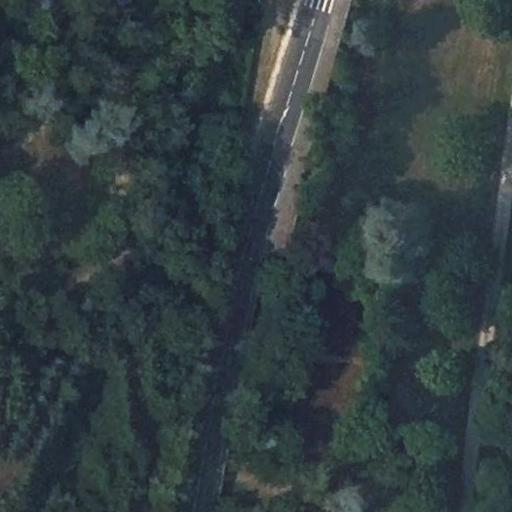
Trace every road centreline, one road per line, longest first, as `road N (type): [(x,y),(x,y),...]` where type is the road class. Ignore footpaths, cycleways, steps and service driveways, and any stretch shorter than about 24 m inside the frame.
road 1 (secondary): [(319,0),(236,282),(194,511)]
road 2 (residential): [(511,162),(469,511)]
